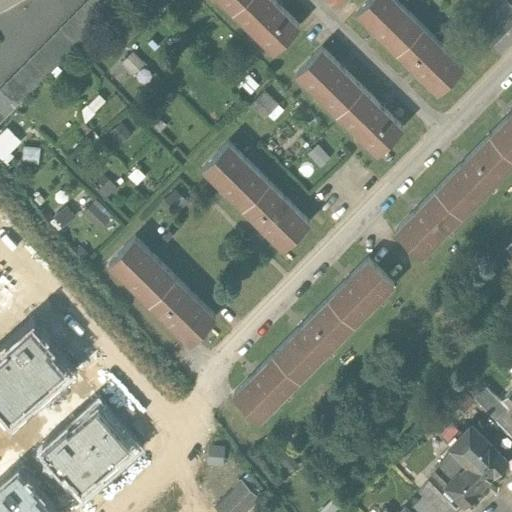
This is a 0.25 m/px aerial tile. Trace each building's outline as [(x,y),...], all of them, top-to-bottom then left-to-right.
[(86,0),(0,87),(0,121),(120,0),(86,0)] [(222,0),(232,9),(241,0),(222,0)] [(272,48),(297,23),(273,0),(241,0),(232,9),(272,48)] [(397,50),(422,25),(396,0),(367,0),(357,10),(397,50)] [(511,0),(503,0),(480,24),(498,41),(511,26),(511,0)] [(437,90),(462,64),(422,25),(397,50),(437,90)] [(336,112),(362,85),(322,46),(296,72),(336,112)] [(376,151),(402,125),(362,85),(336,112),(376,151)] [(511,161),(511,111),(484,140),(509,164),(511,161)] [(125,121),(113,128),(120,141),(133,133),(125,121)] [(9,125),(0,134),(0,150),(8,158),(25,139),(9,125)] [(509,164),(484,140),(440,184),(465,209),(509,164)] [(215,154),(294,234),(307,221),(227,142),(215,154)] [(294,234),(215,154),(202,167),(282,246),(294,234)] [(465,209),(440,184),(396,229),(420,254),(465,209)] [(91,203),(84,214),(104,226),(111,216),(91,203)] [(122,248),(202,328),(214,315),(134,236),(122,248)] [(202,328),(122,248),(109,261),(189,341),(202,328)] [(392,283),(367,258),(323,303),(347,327),(392,283)] [(347,327),(323,303),(278,347),(303,372),(347,327)] [(0,511),(68,511),(139,451),(134,445),(146,435),(135,422),(123,432),(67,368),(78,358),(67,346),(56,355),(30,325),(0,350),(0,511)] [(303,372),(278,347),(234,392),(259,417),(303,372)] [(508,408),(485,384),(473,395),(496,419),(508,408)] [(474,427),(468,433),(464,429),(448,445),(454,450),(485,481),(506,459),(474,427)] [(485,481),(454,450),(432,471),(464,502),(485,481)] [(265,489),(251,473),(243,480),(256,497),(265,489)] [(453,511),(456,510),(428,480),(418,490),(439,511),(453,511)]
